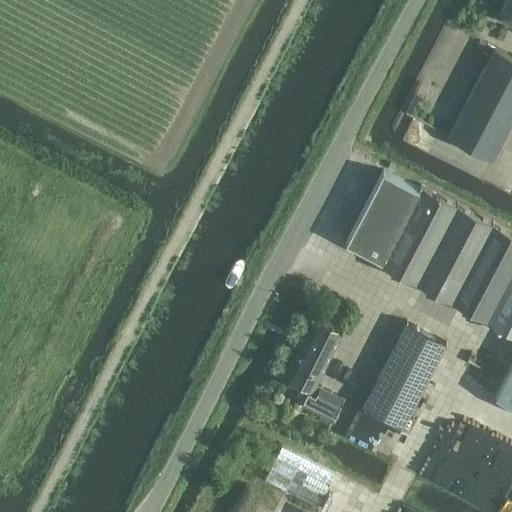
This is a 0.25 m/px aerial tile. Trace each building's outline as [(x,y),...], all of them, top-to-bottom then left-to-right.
[(511,0),(503,0),(501,5),(502,5),(497,16),(511,24),(511,0)] [(491,157),(511,116),(511,55),(494,46),(447,135),(491,157)] [(382,169),(345,240),(380,259),(378,262),(486,318),(511,331),(511,359),(495,393),(511,402),(511,231),(419,183),(417,187),(382,169)] [(286,374),(312,388),(303,406),(332,420),(343,398),(314,384),(343,329),(316,315),(286,374)] [(402,424),(446,341),(406,320),(362,403),(402,424)] [(458,472),(452,486),(498,504),(511,469),(511,448),(504,445),(507,439),(458,419),(459,415),(450,411),(430,461),(458,472)] [(334,472),(281,445),(263,479),(317,506),(334,472)]
